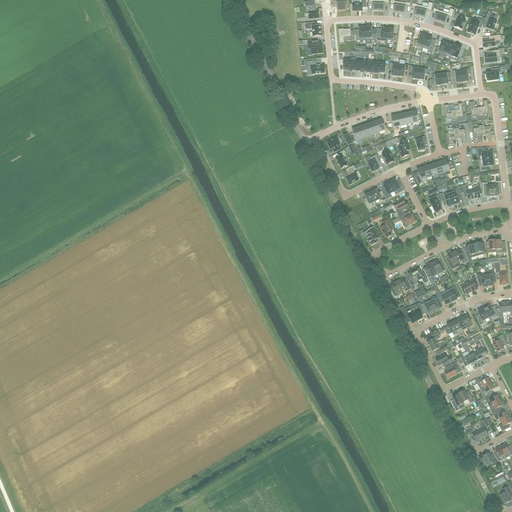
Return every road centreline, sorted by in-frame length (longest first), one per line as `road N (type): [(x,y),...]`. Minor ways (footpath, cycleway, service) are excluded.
road 1 (unclassified): [(497,511),(303,142)]
road 2 (residential): [(480,94),(473,43),(402,21),(335,19),(327,29),(330,79),(416,89),(427,102)]
road 3 (track): [(322,421),(186,172)]
road 4 (track): [(186,172),(97,0)]
road 5 (track): [(322,421),(169,511)]
road 6 (residential): [(445,390),(418,330),(481,298),(511,292)]
road 7 (unclassified): [(303,142),(229,0)]
road 8 (residential): [(440,247),(393,273),(381,271),(379,251),(428,225)]
road 9 (residential): [(400,170),(348,194),(314,137)]
